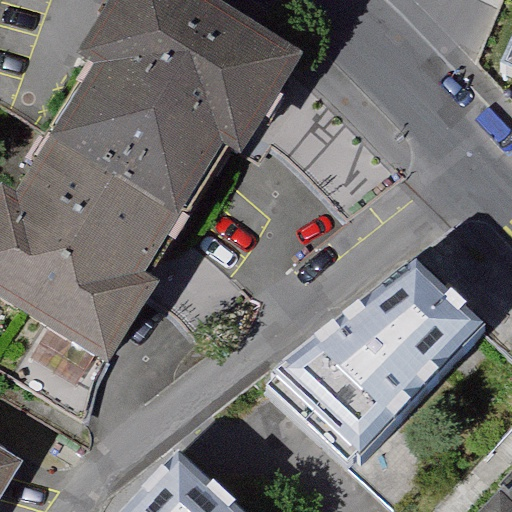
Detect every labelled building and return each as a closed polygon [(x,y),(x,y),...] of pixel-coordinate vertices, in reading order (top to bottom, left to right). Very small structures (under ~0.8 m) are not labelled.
[(305,55),(213,0),(111,0),(77,58),(91,66),(12,197),(0,190),(0,305),(112,373),(162,291),(146,282),(225,150),(241,160),(305,55)] [(511,47),(502,71),(511,75),(511,47)] [(355,475),(487,335),(422,273),(267,391),(355,475)] [(0,446),(0,505),(26,462),(0,446)] [(238,511),(184,461),(134,511),(238,511)] [(511,511),(511,478),(480,511),(511,511)]
